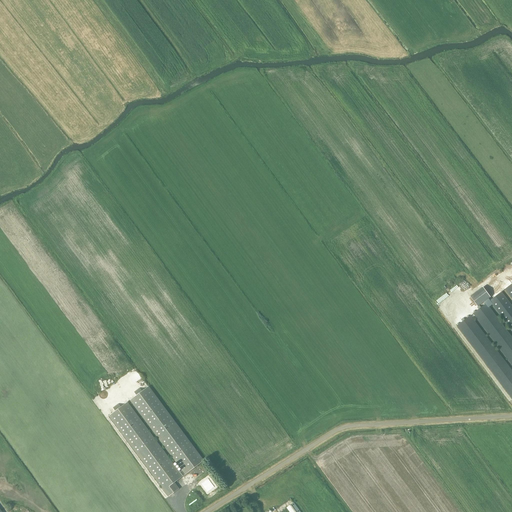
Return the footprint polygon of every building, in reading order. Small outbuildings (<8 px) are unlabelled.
[(511,284),(505,289),(511,298),(511,305),(502,292),(490,301),(492,304),(511,330),(511,284)] [(484,302),(488,298),(490,297),(483,287),(470,297),(478,307),(484,302)] [(511,370),(471,316),(457,326),(511,398),(511,336),(489,306),(487,303),(486,304),(473,314),(511,364),(511,370)] [(128,402),(109,416),(169,496),(179,489),(174,483),(204,461),(149,387),(130,401),(182,471),(180,472),(128,402)] [(194,479),(200,475),(198,472),(202,470),(199,466),(190,472),(194,479)] [(201,484),(208,492),(215,487),(208,478),(201,484)] [(300,511),(294,503),(287,508),(289,511),(300,511)]
